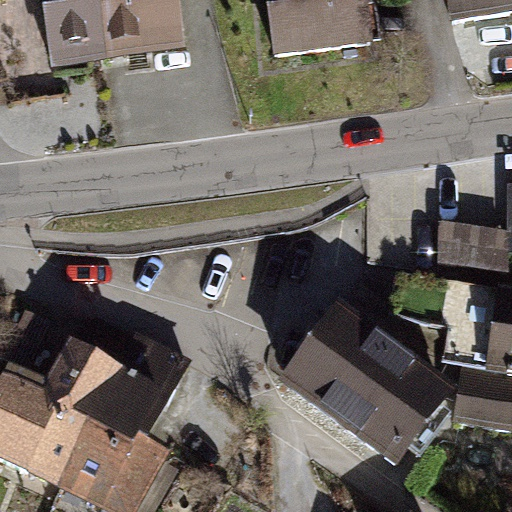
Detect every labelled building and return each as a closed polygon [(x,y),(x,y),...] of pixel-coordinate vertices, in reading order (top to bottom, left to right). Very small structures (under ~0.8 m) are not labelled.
[(0,0),(0,5),(37,0),(41,0),(53,73),(100,66),(90,0),(0,0)] [(90,0),(100,66),(182,54),(174,0),(90,0)] [(358,0),(260,0),(273,70),(368,54),(358,0)] [(511,0),(451,0),(458,29),(511,17),(511,0)] [(511,281),(511,273),(511,188),(508,189),(506,234),(442,226),(436,269),(511,281)] [(511,297),(500,296),(399,279),(392,322),(451,331),(445,368),(464,372),(455,427),(511,437),(511,297)] [(450,395),(335,311),(278,389),(392,473),(450,395)] [(46,395),(4,375),(0,383),(0,471),(82,511),(143,511),(166,466),(146,456),(185,378),(80,326),(46,395)]
